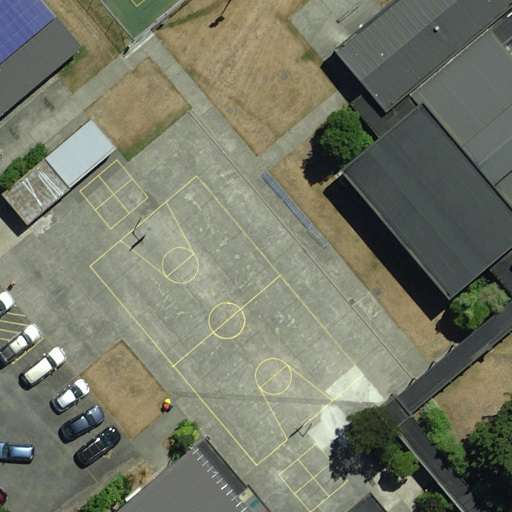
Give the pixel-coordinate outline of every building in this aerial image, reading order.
[(0,0),(0,54),(18,40),(55,11),(44,0),(0,0)] [(511,0),(360,0),(311,43),(358,97),(335,117),(304,144),(431,289),(463,261),(486,241),(511,270),(511,0)] [(18,40),(0,54),(0,110),(44,73),(18,40)] [(77,112),(0,171),(0,224),(103,145),(77,112)] [(249,511),(191,444),(151,478),(112,511),(249,511)] [(367,511),(341,482),(306,511),(367,511)]
